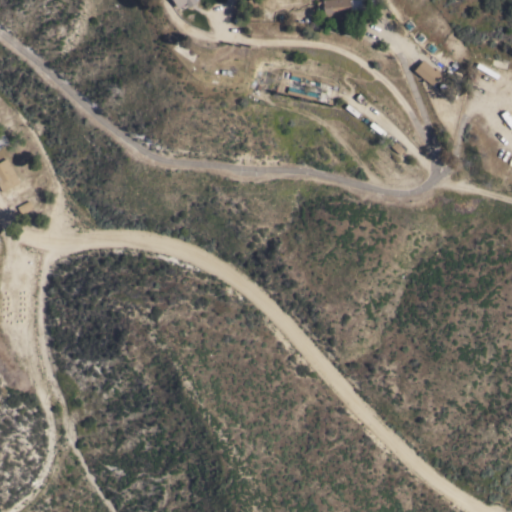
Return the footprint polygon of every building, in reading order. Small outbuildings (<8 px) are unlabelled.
[(347,0),(349,13),(341,13),(341,17),(334,18),(334,14),(323,15),(323,13),(317,13),(315,0),(347,0)] [(404,67),(422,83),(431,73),(413,57),(404,67)] [(412,69),(421,58),(433,68),(434,67),(440,72),(438,73),(439,74),(430,84),(412,69)] [(331,81),(331,84),(289,73),(290,71),(331,81)] [(315,96),(314,99),(285,92),(285,93),(275,90),(276,85),(286,87),(286,89),(315,96)] [(19,180),(1,190),(0,188),(0,159),(5,157),(19,180)] [(28,199),(32,206),(17,214),(11,203),(20,199),(22,202),(28,199)]
